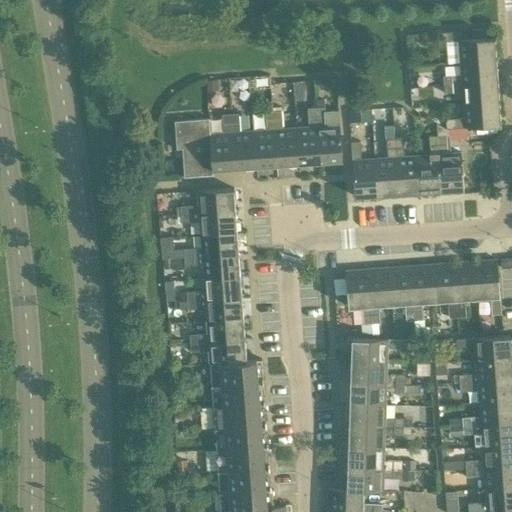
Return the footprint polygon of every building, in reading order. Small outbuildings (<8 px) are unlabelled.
[(446,42),(448,63),(496,59),(494,37),(488,37),(487,29),(470,30),(471,38),(458,39),(457,31),(435,33),(436,42),(446,42)] [(497,80),(496,59),(448,63),(460,63),(461,75),(442,76),(443,84),(497,80)] [(499,102),(497,80),(443,84),(443,93),(462,91),(463,104),(499,102)] [(500,124),(499,102),(463,104),(463,117),(445,118),(446,128),(500,124)] [(319,162),(315,107),(307,108),(308,127),(295,128),(298,164),(319,162)] [(324,107),(315,107),(319,162),(342,161),(339,124),(338,110),(324,111),(324,107)] [(369,109),(353,110),(354,119),(370,118),(369,109)] [(277,165),(272,110),(264,111),(265,130),(252,131),(255,167),(277,165)] [(298,164),(295,128),(283,129),(281,110),(272,110),(277,165),(298,164)] [(233,169),(229,113),(221,114),(223,133),(210,134),(209,134),(211,164),(210,164),(211,170),(233,169)] [(255,167),(252,131),(240,132),(238,113),(229,113),(233,169),(255,167)] [(209,134),(210,134),(209,118),(173,120),(175,149),(181,149),(183,177),(206,175),(205,164),(210,164),(211,164),(209,134)] [(441,190),(437,135),(429,136),(430,155),(416,156),(418,191),(441,190)] [(445,135),(437,135),(441,190),(463,188),(462,171),(465,171),(464,161),(461,161),(460,153),(446,154),(445,135)] [(394,138),(385,139),(387,158),(374,159),(376,194),(397,193),(394,138)] [(402,138),(394,138),(397,193),(418,191),(416,156),(404,157),(402,138)] [(376,194),(374,159),(361,160),(360,141),(349,141),(353,196),(376,194)] [(181,206),(182,214),(236,210),(235,188),(199,190),(200,204),(181,206)] [(238,231),(236,210),(182,214),(183,222),(201,221),(202,234),(238,231)] [(239,253),(238,231),(202,234),(202,247),(184,248),(185,256),(239,253)] [(241,274),(239,253),(185,256),(186,264),(203,263),(204,277),(241,274)] [(503,268),(511,267),(511,257),(502,258),(503,268)] [(498,259),(475,260),(478,296),(491,296),(492,314),(502,313),(498,259)] [(478,296),(475,260),(454,262),(458,317),(466,316),(465,297),(478,296)] [(458,317),(454,262),(433,263),(436,299),(449,299),(450,317),(458,317)] [(436,299),(433,263),(412,265),(416,320),(424,319),(423,300),(436,299)] [(416,320),(412,265),(390,266),(393,302),(406,301),(407,320),(416,320)] [(393,302),(390,266),(369,268),(373,323),(381,322),(380,303),(393,302)] [(373,323),(369,268),(346,270),(349,306),(363,305),(364,323),(373,323)] [(242,296),(241,274),(204,277),(205,290),(187,291),(188,300),(242,296)] [(244,317),(242,296),(188,300),(189,308),(207,307),(207,313),(208,320),(244,317)] [(245,338),(244,317),(208,320),(209,333),(190,334),(191,342),(245,338)] [(477,347),(478,360),(511,356),(511,337),(511,335),(457,339),(458,348),(477,347)] [(352,337),(351,360),(387,361),(388,348),(406,348),(406,339),(352,337)] [(247,361),(247,359),(245,338),(191,342),(191,351),(210,349),(211,362),(210,362),(210,364),(247,361)] [(511,378),(511,356),(478,360),(479,373),(460,374),(461,382),(511,378)] [(263,358),(247,359),(247,361),(210,364),(212,385),(265,381),(263,358)] [(387,374),(387,361),(351,360),(350,381),(405,383),(405,374),(387,374)] [(511,399),(511,378),(461,382),(461,391),(480,389),(481,403),(511,399)] [(266,403),(265,381),(212,385),(213,407),(266,403)] [(386,391),(404,391),(405,383),(350,381),(350,402),(386,404),(386,391)] [(419,383),(405,383),(404,391),(418,391),(419,383)] [(511,421),(511,399),(481,403),(482,416),(463,417),(463,418),(464,426),(511,421)] [(385,417),(386,404),(350,402),(349,424),(403,426),(403,417),(385,417)] [(268,424),(266,403),(213,407),(215,428),(268,424)] [(464,426),(463,418),(450,419),(451,427),(464,426)] [(511,442),(511,421),(464,426),(464,434),(483,432),(484,445),(511,442)] [(269,445),(268,424),(215,428),(216,449),(269,445)] [(403,434),(403,426),(349,424),(348,445),(384,447),(385,433),(403,434)] [(464,434),(464,426),(451,427),(452,435),(464,434)] [(511,465),(511,442),(484,445),(485,459),(466,460),(467,469),(511,465)] [(271,466),(269,445),(216,449),(218,470),(271,466)] [(384,459),(384,447),(348,445),(347,467),(401,469),(402,459),(384,459)] [(511,486),(511,465),(467,469),(467,477),(486,476),(487,489),(511,486)] [(272,488),(271,466),(218,470),(220,492),(272,488)] [(401,477),(401,469),(347,467),(346,488),(346,489),(364,489),(364,490),(383,490),(383,476),(401,477)] [(511,508),(511,486),(487,489),(488,501),(469,502),(470,511),(511,508)] [(364,503),(364,490),(364,489),(346,489),(346,488),(328,487),(328,510),(382,511),(382,503),(364,503)] [(272,488),(220,492),(221,511),(234,511),(274,509),(274,505),(272,488)] [(457,511),(461,511),(459,489),(447,490),(448,511),(457,511)]
